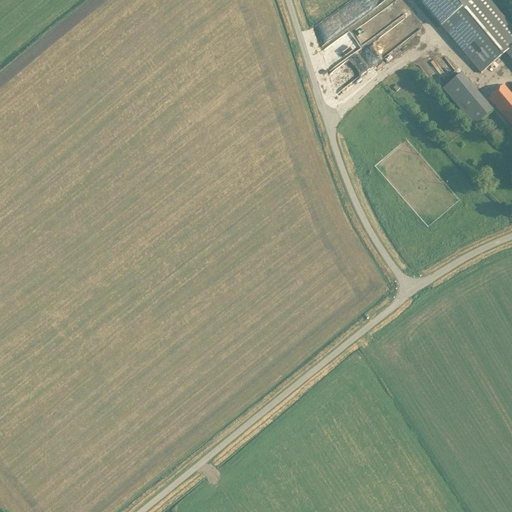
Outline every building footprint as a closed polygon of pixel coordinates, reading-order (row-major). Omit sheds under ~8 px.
[(511,26),(489,0),(420,0),(439,23),(480,71),(504,51),(511,59),(511,93),(502,82),(487,95),(511,125),(511,26)] [(374,55),(417,25),(410,15),(367,44),(374,55)] [(352,27),(359,39),(371,33),(364,20),(352,27)] [(423,57),(432,77),(444,71),(441,65),(446,62),(440,49),(423,57)] [(332,74),(334,84),(344,82),(342,72),(332,74)] [(441,88),(472,124),(491,108),(460,72),(441,88)]
